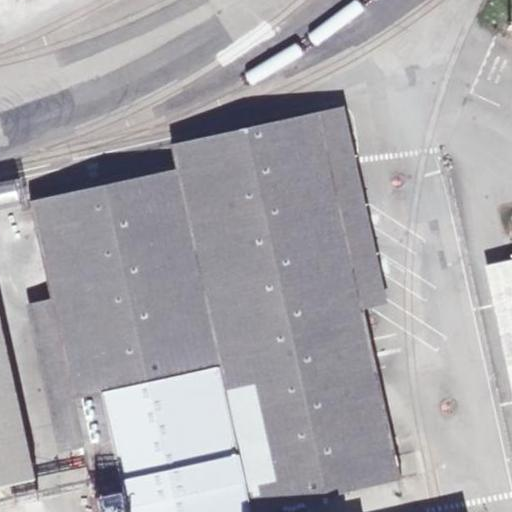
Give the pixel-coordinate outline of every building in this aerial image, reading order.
[(388,303),(345,107),(321,112),(364,309),(388,303)] [(253,511),(401,480),(364,309),(321,112),(172,145),(177,168),(29,201),(50,298),(83,448),(94,496),(123,489),(127,511),(253,511)] [(511,274),(509,261),(486,266),(511,382),(511,274)] [(83,448),(50,298),(27,303),(60,453),(83,448)] [(38,491),(0,317),(0,486),(11,484),(14,496),(38,491)]
